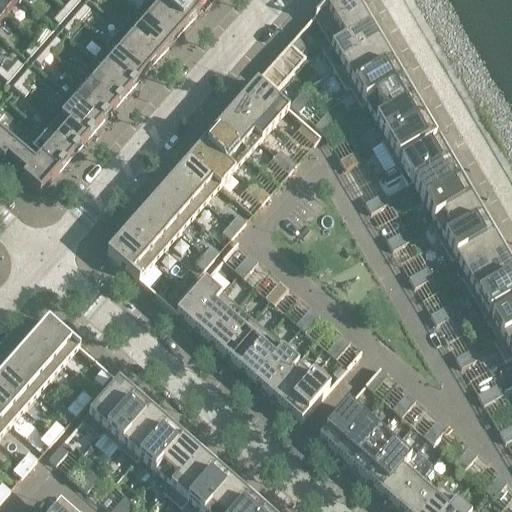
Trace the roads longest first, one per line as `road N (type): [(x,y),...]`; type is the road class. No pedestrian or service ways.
road 1 (residential): [(332,511),(42,261)]
road 2 (residential): [(272,0),(42,261)]
road 3 (residential): [(391,0),(511,206)]
